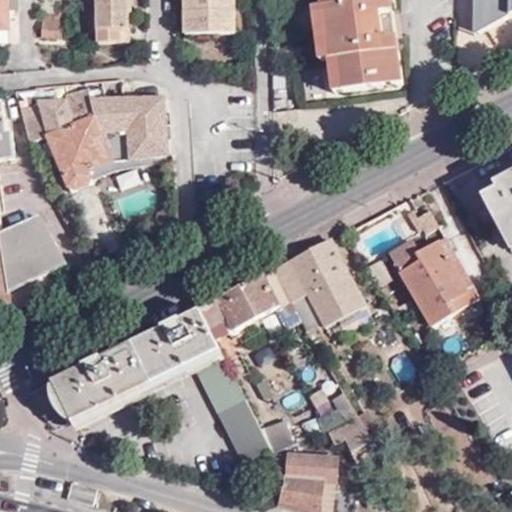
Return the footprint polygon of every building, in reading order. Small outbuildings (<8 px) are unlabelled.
[(0,0),(0,29),(9,30),(9,11),(17,11),(17,0),(0,0)] [(127,0),(99,0),(99,42),(129,42),(127,0)] [(235,35),(234,0),(184,0),(185,35),(235,35)] [(391,0),(322,0),(324,9),(330,61),(339,60),(344,94),(403,86),(399,51),(390,52),(389,41),(391,41),(388,14),(386,15),(384,2),(392,1),(391,0)] [(399,51),(392,1),(384,2),(386,15),(388,14),(391,41),(389,41),(390,52),(399,51)] [(330,61),(324,9),(315,11),(322,62),(330,61)] [(59,38),(61,17),(44,16),(43,37),(59,38)] [(0,29),(0,44),(9,44),(9,30),(0,29)] [(339,60),(330,61),(335,96),(344,94),(339,60)] [(104,89),(66,98),(70,116),(107,105),(104,89)] [(0,105),(0,160),(13,159),(10,132),(5,133),(1,105),(0,105)] [(90,186),(90,183),(91,174),(114,163),(111,156),(96,120),(51,138),(73,193),(90,186)] [(91,174),(90,183),(131,166),(124,151),(111,156),(114,163),(91,174)] [(39,215),(40,216),(55,209),(29,152),(13,159),(39,215)] [(511,183),(485,198),(511,247),(511,183)] [(429,234),(442,227),(433,211),(419,218),(415,211),(410,213),(421,231),(425,228),(429,234)] [(39,279),(46,293),(52,290),(47,274),(68,264),(40,216),(0,233),(0,230),(0,317),(14,311),(12,292),(39,279)] [(470,293),(475,290),(439,230),(434,233),(470,293)] [(482,302),(475,290),(470,293),(434,233),(393,257),(435,329),(482,302)] [(332,240),(274,271),(293,305),(308,296),(323,325),(325,329),(341,321),(350,316),(368,307),(332,240)] [(274,271),(220,300),(228,316),(236,332),(276,311),(283,307),(284,309),(293,305),(274,271)] [(40,301),(48,297),(46,293),(39,279),(12,292),(14,311),(40,301)] [(308,296),(293,305),(303,321),(308,332),(323,325),(308,296)] [(201,310),(202,312),(213,333),(227,326),(223,319),(228,316),(220,300),(201,310)] [(283,307),(276,311),(286,330),(303,321),(293,305),(284,309),(283,307)] [(202,312),(135,345),(154,386),(196,366),(223,352),(213,333),(202,312)] [(353,322),(350,316),(341,321),(343,327),(353,322)] [(135,345),(55,383),(69,413),(74,425),(154,386),(135,345)] [(196,366),(200,373),(246,463),(273,451),(262,431),(223,352),(196,366)] [(154,386),(74,425),(78,432),(200,373),(196,366),(154,386)] [(69,413),(55,383),(27,395),(27,400),(51,422),(69,413)] [(358,418),(345,396),(333,401),(347,423),(358,418)] [(358,469),(382,458),(373,443),(359,421),(358,418),(347,423),(328,431),(335,447),(345,442),(358,469)] [(359,421),(373,443),(379,439),(367,418),(359,421)] [(285,421),(262,431),(273,451),(274,453),(296,444),(285,421)] [(325,485),(336,486),(338,460),(290,456),(289,477),(325,481),(325,485)] [(283,482),(279,508),(293,511),(322,511),(325,485),(325,481),(289,477),(284,477),(283,482)] [(93,507),(97,489),(72,484),(68,501),(93,507)] [(325,485),(322,511),(333,511),(336,486),(325,485)]
